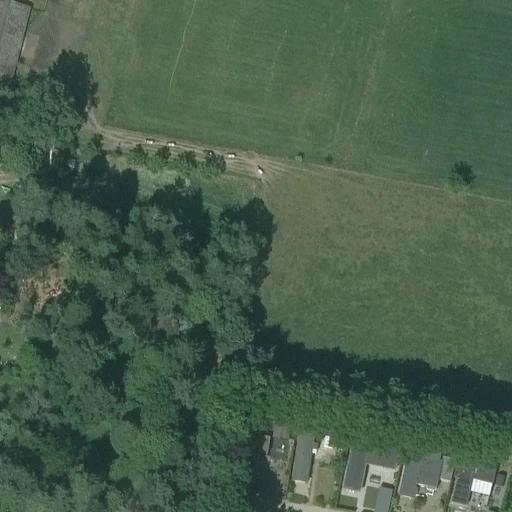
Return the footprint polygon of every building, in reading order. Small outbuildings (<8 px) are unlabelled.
[(30,9),(0,1),(0,89),(9,92),(30,9)] [(0,128),(0,152),(16,156),(20,132),(0,128)] [(311,481),(313,435),(297,434),(296,480),(311,481)] [(364,491),(366,453),(350,453),(348,490),(364,491)] [(440,480),(448,481),(451,462),(407,456),(401,496),(418,498),(419,490),(438,492),(440,480)] [(489,511),(495,483),(460,476),(452,511),(489,511)]
